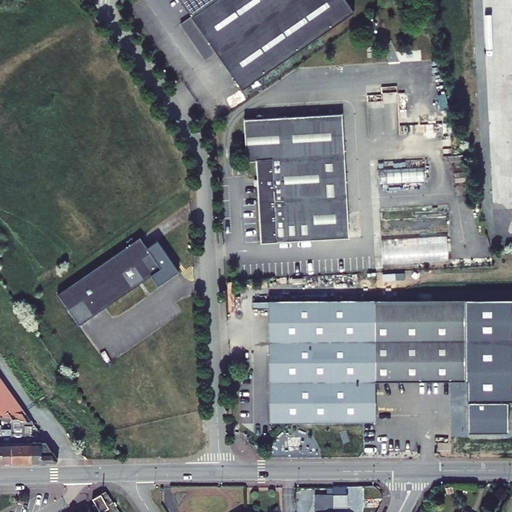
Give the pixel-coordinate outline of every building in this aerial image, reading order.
[(179,0),(191,17),(215,0),(179,0)] [(216,52),(242,90),(354,12),(345,0),(215,0),(191,17),(181,25),(205,60),(216,52)] [(349,238),(342,114),(244,119),(246,161),(256,161),(261,242),(349,238)] [(443,123),(443,132),(452,132),(451,123),(443,123)] [(211,129),(207,132),(211,140),(216,137),(211,129)] [(378,184),(425,181),(424,167),(378,170),(378,184)] [(448,260),(446,236),(430,237),(428,261),(448,260)] [(57,294),(79,325),(151,275),(158,286),(178,272),(157,241),(147,248),(139,237),(57,294)] [(430,237),(382,239),(383,264),(428,261),(430,237)] [(511,297),(464,298),(465,379),(466,434),(509,433),(508,398),(511,398),(511,297)] [(376,420),(375,380),(465,379),(464,298),(268,300),(269,421),(376,420)] [(0,416),(1,416),(11,418),(31,421),(0,377),(0,416)] [(31,421),(11,418),(12,429),(12,463),(32,463),(32,442),(32,433),(32,425),(30,425),(30,421),(31,421)] [(12,463),(12,429),(2,429),(2,463),(12,463)] [(58,459),(43,437),(39,441),(40,442),(32,442),(32,463),(56,462),(58,459)] [(106,491),(101,494),(109,508),(115,505),(106,491)] [(318,492),(318,507),(351,508),(352,493),(318,492)] [(101,494),(93,499),(100,511),(101,511),(109,508),(101,494)]
